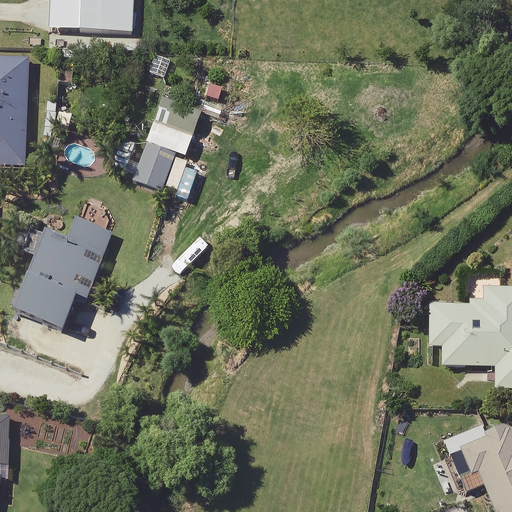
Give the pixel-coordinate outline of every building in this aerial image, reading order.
[(53,0),(52,45),(136,49),(138,5),(138,0),(53,0)] [(166,57),(151,56),(149,80),(164,81),(166,57)] [(32,68),(0,65),(0,172),(25,174),(32,68)] [(300,107),(276,97),(265,124),(289,135),(300,107)] [(197,127),(162,115),(157,127),(193,140),(197,127)] [(183,140),(155,130),(135,186),(163,196),(183,140)] [(112,239),(79,228),(72,250),(50,243),(21,326),(67,342),(80,305),(88,308),(112,239)] [(498,277),(465,276),(464,301),(470,301),(470,312),(433,310),(431,354),(445,355),(445,372),(498,374),(497,396),(511,396),(511,293),(497,293),(498,277)] [(492,511),(511,511),(511,423),(488,434),(484,425),(444,443),(452,462),(461,458),(472,483),(478,480),(492,511)] [(9,483),(11,426),(0,425),(0,505),(3,506),(3,483),(9,483)]
